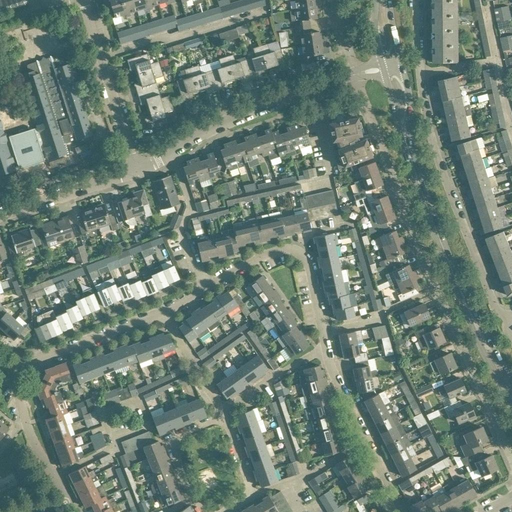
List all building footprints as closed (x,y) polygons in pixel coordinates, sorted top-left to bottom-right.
[(0,0),(0,12),(28,3),(26,0),(0,0)] [(109,0),(115,18),(121,16),(123,22),(128,20),(126,17),(127,17),(121,0),(109,0)] [(133,0),(121,0),(127,17),(131,16),(130,13),(137,11),(133,0)] [(145,0),(133,0),(137,11),(144,9),(145,11),(149,10),(145,0)] [(157,0),(145,0),(149,10),(153,9),(152,6),(159,4),(157,0)] [(241,0),(236,2),(239,13),(244,11),(241,0)] [(250,10),(246,0),(242,0),(241,0),(244,11),(250,10)] [(294,0),(296,10),(317,7),(315,0),(314,0),(294,0)] [(434,54),(434,63),(455,62),(454,0),(433,0),(433,3),(437,3),(437,9),(433,9),(433,18),(437,18),(437,24),(434,24),(434,33),(437,33),(437,39),(434,39),(434,48),(437,48),(437,54),(434,54)] [(230,4),(219,7),(223,18),(233,15),(230,4)] [(508,6),(495,9),(496,15),(510,12),(508,6)] [(219,7),(208,10),(212,22),(223,18),(219,7)] [(294,21),(295,28),(308,26),(307,20),(317,18),(316,14),(318,14),(317,7),(296,10),(298,20),(294,21)] [(203,12),(197,14),(201,25),(206,23),(203,12)] [(510,12),(496,15),(498,22),(511,20),(510,12)] [(197,14),(192,16),(195,27),(201,25),(197,14)] [(168,17),(163,19),(166,30),(172,28),(168,17)] [(186,17),(181,19),(184,30),(190,28),(186,17)] [(163,19),(158,20),(161,31),(166,30),(163,19)] [(0,34),(22,27),(21,24),(20,24),(20,23),(19,22),(18,22),(0,28),(0,34)] [(147,24),(141,25),(145,36),(150,35),(147,24)] [(141,25),(136,27),(139,38),(145,36),(141,25)] [(308,26),(295,28),(296,35),(300,35),(302,45),(322,42),(321,35),(319,36),(319,31),(309,33),(308,26)] [(126,42),(123,31),(117,33),(120,44),(126,42)] [(227,32),(219,34),(222,43),(230,40),(227,32)] [(511,35),(501,38),(502,44),(511,42),(511,35)] [(188,41),(184,43),(186,49),(203,44),(201,38),(188,41)] [(303,56),(299,57),(300,64),(313,62),(312,55),(322,54),(321,50),(323,50),(322,42),(302,45),(303,56)] [(511,42),(502,44),(503,51),(511,49),(511,42)] [(184,43),(166,48),(168,54),(186,49),(184,43)] [(267,44),(260,46),(268,71),(274,69),(275,73),(286,69),(283,60),(280,49),(270,52),(267,44)] [(255,57),(246,60),(252,80),(262,77),(261,73),(268,71),(260,46),(253,48),(255,57)] [(0,175),(16,171),(13,161),(17,160),(20,169),(44,162),(41,152),(45,151),(48,160),(64,155),(68,153),(65,143),(79,139),(91,136),(82,106),(86,104),(72,62),(65,65),(62,56),(61,55),(60,54),(59,54),(52,57),(50,56),(49,57),(38,61),(36,60),(36,62),(28,64),(28,65),(27,65),(27,66),(27,67),(28,72),(21,74),(20,73),(19,73),(19,74),(18,74),(18,75),(19,79),(22,78),(35,119),(39,130),(26,135),(24,130),(18,132),(19,137),(6,141),(0,121),(0,175)] [(134,70),(136,76),(161,68),(159,61),(150,64),(147,54),(127,60),(130,71),(134,70)] [(233,55),(226,57),(233,81),(240,79),(241,83),(252,80),(246,60),(235,63),(233,55)] [(221,67),(211,70),(217,91),(228,87),(227,84),(233,81),(226,57),(218,59),(221,67)] [(167,59),(159,61),(161,67),(169,65),(167,59)] [(198,65),(191,67),(199,92),(205,90),(207,94),(217,91),(211,70),(201,73),(198,65)] [(176,81),(180,92),(183,101),(194,98),(193,94),(199,92),(191,67),(179,71),(182,79),(176,81)] [(161,68),(136,76),(138,83),(134,84),(138,94),(158,88),(156,83),(164,80),(163,76),(161,68)] [(484,75),(485,80),(496,78),(494,68),(483,71),(484,75)] [(436,88),(436,92),(460,87),(457,76),(439,81),(440,86),(436,88)] [(496,78),(485,80),(487,90),(492,89),(498,88),(496,78)] [(460,87),(436,92),(437,96),(442,95),(444,101),(462,97),(460,87)] [(158,88),(138,94),(141,105),(145,104),(147,110),(171,103),(169,96),(161,98),(158,88)] [(487,95),(489,100),(500,98),(498,88),(492,89),(493,93),(487,95)] [(440,108),(441,112),(464,107),(462,97),(444,101),(445,106),(440,108)] [(500,98),(489,100),(490,105),(495,104),(496,108),(492,109),(492,110),(502,108),(500,98)] [(171,103),(147,110),(149,117),(145,118),(148,129),(169,123),(165,113),(174,110),(171,103)] [(464,107),(441,112),(442,116),(447,115),(448,121),(466,117),(464,107)] [(502,108),(492,110),(493,115),(492,115),(493,121),(504,118),(502,108)] [(358,117),(328,123),(332,142),(336,141),(337,144),(333,145),(335,151),(337,150),(342,163),(337,164),(338,170),(344,167),(349,165),(355,163),(372,157),(366,139),(361,140),(360,136),(362,136),(358,117)] [(444,127),(445,132),(469,127),(466,117),(448,121),(449,126),(444,127)] [(504,118),(493,121),(494,125),(500,124),(501,128),(506,127),(504,118)] [(295,125),(293,126),(299,144),(304,155),(312,152),(310,145),(304,127),(300,128),(299,126),(296,127),(295,125)] [(287,132),(284,133),(290,152),(291,156),(301,153),(302,156),(304,155),(299,144),(293,126),(289,127),(289,129),(287,130),(287,132)] [(469,127),(445,132),(446,136),(451,135),(453,141),(471,137),(469,127)] [(266,135),(262,136),(268,154),(270,160),(280,156),(276,146),(277,146),(272,133),(270,129),(267,130),(268,132),(265,133),(266,135)] [(497,138),(499,143),(510,140),(507,130),(502,132),(503,136),(497,138)] [(275,132),(272,133),(277,146),(276,146),(280,156),(285,155),(284,153),(289,152),(291,156),(290,152),(284,133),(279,135),(278,133),(276,134),(275,132)] [(245,142),(242,143),(247,157),(248,161),(252,160),(251,155),(257,153),(251,135),(246,137),(247,139),(244,140),(245,142)] [(253,135),(251,135),(257,153),(261,152),(262,156),(267,154),(269,160),(270,160),(268,154),(262,136),(257,138),(256,136),(254,137),(253,135)] [(455,152),(457,156),(479,149),(476,139),(458,145),(460,150),(455,152)] [(511,145),(510,140),(499,143),(502,152),(508,151),(511,149),(511,145)] [(232,141),(230,142),(236,159),(238,167),(243,166),(243,163),(248,161),(247,157),(242,143),(237,145),(236,143),(233,144),(232,141)] [(220,150),(223,160),(226,168),(228,168),(229,170),(238,167),(236,159),(230,142),(226,144),(227,146),(224,147),(225,149),(220,150)] [(479,149),(457,156),(458,160),(463,159),(464,164),(482,158),(479,149)] [(208,159),(205,160),(210,178),(215,177),(214,172),(219,171),(213,153),(207,155),(208,159)] [(49,162),(50,166),(50,167),(51,167),(52,168),(53,168),(65,163),(66,163),(66,162),(66,161),(65,157),(49,162)] [(198,158),(193,159),(199,178),(200,182),(210,178),(205,160),(199,162),(198,158)] [(461,171),(463,175),(485,168),(482,158),(464,164),(466,170),(461,171)] [(187,166),(183,167),(189,185),(195,184),(193,179),(199,178),(193,159),(189,161),(190,163),(187,164),(187,166)] [(363,179),(378,174),(374,162),(359,168),(363,179)] [(485,168),(463,175),(464,180),(469,178),(471,184),(488,178),(485,168)] [(16,174),(0,179),(2,183),(2,184),(3,184),(3,185),(4,185),(4,184),(16,181),(16,180),(17,180),(18,179),(18,178),(16,174)] [(353,195),(355,201),(367,197),(365,191),(383,185),(378,174),(363,179),(353,183),(357,193),(353,195)] [(163,209),(179,204),(170,175),(154,181),(163,209)] [(495,176),(488,178),(471,184),(472,189),(468,191),(470,199),(475,198),(477,203),(495,198),(492,188),(498,186),(495,176)] [(233,181),(227,183),(231,196),(237,194),(233,181)] [(231,196),(227,183),(221,185),(225,197),(231,196)] [(244,186),(244,188),(245,193),(256,190),(254,183),(244,186)] [(134,197),(129,199),(134,217),(144,213),(146,217),(152,215),(143,189),(133,193),(134,197)] [(328,205),(330,204),(335,203),(332,190),(325,191),(328,205)] [(325,191),(318,193),(321,206),(324,206),(328,205),(325,191)] [(217,203),(215,193),(207,196),(210,205),(209,205),(210,209),(219,207),(217,203)] [(321,206),(318,193),(311,195),(314,208),(318,207),(321,206)] [(312,208),(314,208),(311,195),(305,196),(305,198),(308,209),(312,208)] [(369,215),(375,212),(391,207),(387,196),(369,202),(367,197),(355,201),(358,207),(363,205),(367,215),(369,215)] [(301,207),(293,209),(294,215),(298,231),(302,230),(303,232),(311,230),(309,222),(315,221),(312,208),(308,209),(305,198),(300,199),(301,207)] [(475,214),(498,207),(495,198),(477,203),(478,209),(474,210),(475,214)] [(113,208),(116,218),(118,222),(125,220),(125,222),(127,224),(129,225),(133,226),(137,225),(134,217),(129,199),(117,202),(119,206),(113,208)] [(205,200),(195,203),(198,213),(208,209),(205,200)] [(332,217),(338,215),(335,203),(330,204),(332,217)] [(104,204),(92,208),(98,228),(110,224),(112,231),(118,229),(113,214),(107,216),(104,204)] [(330,204),(328,205),(324,206),(326,218),(332,217),(330,204)] [(321,219),(326,218),(324,206),(321,206),(318,207),(321,219)] [(312,208),(315,221),(321,219),(318,207),(314,208),(312,208)] [(369,215),(368,215),(373,226),(378,224),(379,224),(380,224),(386,222),(395,218),(391,207),(375,212),(369,215)] [(483,223),(501,217),(498,207),(475,214),(476,219),(481,217),(483,223)] [(80,212),(83,221),(84,223),(79,225),(84,240),(89,239),(87,231),(98,228),(92,208),(80,212)] [(280,211),(268,214),(273,236),(278,235),(278,238),(286,236),(282,218),(280,211)] [(168,231),(174,229),(178,228),(182,216),(175,213),(170,226),(168,231)] [(261,215),(256,216),(257,224),(261,242),(270,240),(269,237),(273,236),(268,214),(261,215)] [(204,215),(192,219),(195,231),(201,229),(199,221),(205,219),(204,215)] [(294,215),(282,218),(286,236),(294,234),(294,232),(298,231),(294,215)] [(67,216),(41,225),(46,239),(41,241),(44,248),(48,247),(75,238),(67,216)] [(501,217),(483,223),(485,228),(480,230),(481,235),(488,233),(487,232),(504,227),(501,217)] [(261,242),(257,224),(245,226),(248,242),(253,241),(254,243),(261,242)] [(373,226),(368,228),(371,234),(375,232),(380,230),(378,224),(373,226)] [(245,226),(233,229),(234,235),(237,247),(245,245),(244,243),(248,242),(245,226)] [(355,228),(348,230),(350,237),(340,239),(341,245),(354,242),(358,241),(355,228)] [(12,241),(7,242),(12,258),(24,254),(23,251),(35,247),(30,229),(20,232),(21,233),(11,236),(12,241)] [(222,237),(226,256),(234,254),(234,252),(238,251),(237,247),(234,235),(233,229),(227,230),(229,236),(222,237)] [(378,237),(383,248),(403,240),(402,237),(398,238),(395,231),(378,237)] [(484,246),(485,250),(507,241),(504,231),(486,238),(488,244),(484,246)] [(313,237),(314,239),(314,243),(316,242),(318,249),(335,246),(332,233),(313,237)] [(38,236),(33,238),(35,246),(36,246),(40,245),(41,244),(38,236)] [(161,237),(150,242),(152,247),(163,243),(161,237)] [(222,237),(210,240),(213,256),(218,255),(218,258),(226,256),(222,237)] [(210,240),(197,243),(201,261),(210,260),(209,257),(213,256),(210,240)] [(370,265),(372,273),(377,272),(382,269),(386,267),(386,268),(390,266),(404,260),(402,254),(404,253),(403,253),(400,246),(405,244),(403,240),(383,248),(387,259),(383,260),(379,262),(380,267),(376,269),(374,263),(370,265)] [(507,241),(485,250),(487,254),(491,252),(494,258),(511,251),(507,241)] [(119,250),(125,248),(123,242),(117,244),(119,250)] [(150,242),(139,246),(141,252),(152,247),(150,242)] [(83,245),(72,249),(76,264),(77,265),(89,261),(83,245)] [(139,246),(127,250),(129,256),(141,252),(139,246)] [(319,256),(317,257),(318,262),(337,258),(335,246),(318,249),(319,256)] [(127,250),(116,255),(118,260),(129,256),(127,250)] [(491,265),(493,269),(511,261),(511,253),(511,251),(494,258),(496,263),(491,265)] [(356,263),(357,267),(365,265),(362,253),(358,253),(358,254),(359,257),(360,262),(356,263)] [(116,255),(105,259),(107,265),(118,260),(116,255)] [(337,258),(318,262),(320,267),(322,267),(323,273),(340,270),(337,258)] [(105,259),(96,263),(98,270),(102,269),(103,271),(108,269),(107,265),(105,259)] [(390,266),(386,268),(388,273),(385,274),(390,286),(397,283),(417,274),(415,270),(411,272),(408,265),(406,265),(404,260),(390,266)] [(511,261),(493,269),(494,273),(499,271),(501,277),(511,272),(511,261)] [(98,270),(96,263),(86,266),(89,273),(98,270)] [(168,284),(162,270),(160,265),(149,270),(151,275),(158,291),(157,289),(168,284)] [(174,265),(162,270),(168,284),(179,279),(174,265)] [(365,265),(357,267),(358,271),(362,270),(365,278),(369,277),(365,265)] [(82,268),(73,271),(76,278),(85,275),(82,268)] [(44,278),(51,276),(48,269),(42,272),(44,278)] [(325,281),(322,282),(324,287),(342,283),(340,270),(323,273),(325,281)] [(64,275),(66,280),(67,281),(76,278),(73,271),(64,275)] [(498,284),(500,288),(511,283),(511,272),(501,277),(503,282),(498,284)] [(249,285),(255,293),(256,294),(269,285),(262,275),(261,276),(260,274),(255,277),(256,279),(249,285)] [(397,283),(390,286),(392,285),(394,290),(399,287),(402,293),(398,295),(400,301),(419,293),(416,288),(418,287),(418,286),(417,287),(414,280),(419,278),(417,274),(397,283)] [(64,275),(53,279),(55,285),(66,280),(64,275)] [(147,296),(140,280),(138,275),(127,280),(128,283),(129,285),(134,296),(135,298),(145,294),(146,296),(147,296)] [(151,275),(140,280),(147,296),(158,291),(151,275)] [(369,277),(365,278),(367,285),(363,286),(364,290),(368,289),(368,290),(372,289),(369,277)] [(112,278),(104,282),(112,303),(121,299),(116,288),(112,278)] [(53,279),(41,283),(44,289),(55,285),(53,279)] [(94,286),(97,292),(103,307),(112,303),(104,282),(94,286)] [(41,283),(30,288),(32,293),(34,298),(45,294),(44,289),(41,283)] [(128,283),(116,288),(121,299),(122,301),(134,296),(129,285),(128,283)] [(342,283),(324,287),(325,292),(327,292),(328,298),(345,294),(342,283)] [(511,283),(500,288),(502,292),(506,290),(509,296),(511,294),(511,283)] [(269,285),(256,294),(263,304),(278,294),(275,289),(273,291),(269,285)] [(32,293),(30,288),(25,290),(29,301),(34,299),(34,298),(32,293)] [(91,288),(82,292),(84,298),(85,299),(91,312),(100,308),(96,299),(94,294),(91,288)] [(234,288),(228,292),(232,297),(237,294),(237,293),(234,288)] [(217,296),(216,297),(227,313),(228,312),(238,305),(232,297),(228,292),(228,291),(222,296),(221,294),(217,296)] [(237,294),(232,297),(238,305),(239,307),(243,303),(237,294)] [(278,294),(263,304),(270,314),(264,318),(265,318),(283,305),(279,299),(281,298),(278,294)] [(345,294),(328,298),(329,304),(332,303),(333,310),(350,306),(348,295),(345,295),(345,294)] [(209,304),(207,306),(217,320),(219,318),(227,313),(216,297),(212,300),(213,302),(209,304)] [(75,302),(77,305),(82,316),(91,312),(84,298),(75,302)] [(375,299),(371,300),(374,311),(382,309),(379,299),(375,300),(375,299)] [(243,303),(239,307),(241,310),(245,316),(250,313),(243,303)] [(404,312),(408,321),(410,326),(429,317),(423,303),(404,312)] [(66,310),(67,312),(72,323),(83,318),(82,316),(77,305),(66,310)] [(283,305),(265,318),(271,328),(292,313),(289,309),(287,310),(283,305)] [(199,308),(195,311),(206,327),(210,324),(217,320),(207,306),(201,310),(200,308),(199,308)] [(350,306),(333,310),(334,316),(336,315),(337,320),(354,317),(352,307),(350,307),(350,306)] [(0,307),(0,327),(3,330),(1,332),(3,334),(15,321),(0,307)] [(52,310),(41,314),(44,321),(47,329),(51,337),(62,332),(61,330),(55,317),(52,310)] [(191,317),(186,320),(197,336),(199,339),(204,335),(207,333),(209,332),(206,327),(195,311),(191,314),(192,316),(191,317)] [(253,311),(248,315),(255,324),(260,321),(253,311)] [(67,312),(55,317),(61,330),(72,325),(72,323),(67,312)] [(292,313),(271,328),(278,337),(297,324),(293,319),(295,317),(292,313)] [(34,329),(36,333),(40,342),(51,337),(47,329),(44,321),(41,314),(37,316),(38,320),(37,321),(39,327),(34,329)] [(183,325),(179,328),(188,342),(197,336),(186,320),(182,323),(183,325)] [(15,321),(3,334),(5,335),(7,333),(14,340),(18,335),(22,339),(32,329),(28,325),(24,329),(15,321)] [(238,329),(240,332),(251,325),(248,321),(244,325),(238,329)] [(297,324),(278,337),(282,335),(289,345),(283,349),(304,334),(301,330),(299,331),(295,326),(297,324)] [(385,325),(372,328),(375,340),(388,337),(385,325)] [(414,332),(418,341),(416,342),(421,352),(444,342),(438,328),(431,331),(429,325),(414,332)] [(247,333),(253,341),(258,337),(252,329),(247,333)] [(337,342),(338,347),(357,343),(354,331),(339,335),(340,341),(337,342)] [(163,333),(156,336),(163,353),(175,349),(169,334),(164,336),(163,333)] [(304,334),(283,349),(290,359),(309,345),(305,340),(307,338),(304,334)] [(150,341),(145,343),(151,358),(163,353),(156,336),(149,339),(150,341)] [(258,337),(253,341),(259,351),(264,347),(258,337)] [(402,337),(393,341),(396,346),(405,343),(402,337)] [(151,358),(145,343),(140,344),(140,342),(132,345),(139,362),(141,368),(153,364),(151,358)] [(357,343),(338,347),(340,353),(342,352),(344,359),(354,356),(355,363),(367,360),(366,352),(359,354),(357,343)] [(127,344),(120,347),(126,364),(138,360),(139,362),(132,345),(128,347),(127,344)] [(205,347),(210,354),(220,347),(218,344),(208,351),(205,347)] [(114,352),(109,354),(115,369),(126,364),(120,347),(113,350),(114,352)] [(205,347),(196,353),(201,360),(210,354),(205,347)] [(264,347),(259,351),(267,361),(272,357),(264,347)] [(384,349),(385,356),(393,354),(391,348),(384,349)] [(441,350),(432,354),(420,359),(423,366),(430,363),(432,369),(435,376),(441,374),(455,367),(449,353),(444,356),(441,350)] [(103,353),(96,356),(103,374),(115,369),(109,354),(104,356),(103,353)] [(258,355),(247,363),(258,378),(265,373),(263,371),(267,368),(258,355)] [(90,361),(85,363),(91,378),(103,374),(96,356),(89,359),(90,361)] [(212,357),(203,363),(202,364),(206,370),(214,364),(216,363),(215,360),(212,357)] [(272,357),(267,361),(274,371),(279,367),(272,357)] [(352,376),(353,382),(371,378),(371,377),(377,376),(376,370),(370,372),(367,360),(355,363),(356,368),(353,369),(354,376),(352,376)] [(80,362),(73,365),(79,383),(91,378),(85,363),(81,365),(80,362)] [(39,386),(36,387),(40,398),(39,398),(43,408),(48,406),(48,407),(63,401),(58,388),(72,383),(65,363),(44,370),(46,373),(39,386)] [(247,363),(237,370),(246,383),(250,381),(252,383),(258,378),(247,363)] [(319,365),(299,371),(300,384),(325,377),(323,370),(320,370),(319,365)] [(183,366),(169,372),(172,378),(186,372),(183,366)] [(237,370),(227,377),(238,393),(244,388),(243,386),(246,383),(237,370)] [(170,374),(159,379),(160,383),(172,378),(169,372),(170,374)] [(401,378),(398,372),(392,375),(395,381),(401,378)] [(189,374),(178,380),(181,386),(192,381),(189,374)] [(147,385),(149,389),(160,383),(159,379),(151,383),(149,377),(145,379),(147,385)] [(227,377),(216,385),(226,398),(230,395),(231,397),(238,393),(227,377)] [(325,377),(300,384),(300,385),(303,396),(326,390),(324,385),(327,384),(325,377)] [(371,378),(353,382),(354,387),(356,386),(358,393),(361,392),(365,400),(361,402),(362,403),(378,394),(376,395),(373,390),(371,378)] [(460,378),(437,388),(440,395),(445,407),(451,404),(456,402),(454,396),(458,394),(459,395),(461,394),(460,393),(466,391),(460,378)] [(178,380),(166,385),(168,389),(179,384),(180,386),(181,386),(178,380)] [(286,381),(274,385),(276,391),(288,387),(286,381)] [(78,395),(83,394),(80,385),(78,386),(77,384),(72,385),(75,393),(77,393),(78,395)] [(128,387),(122,389),(125,400),(132,397),(138,395),(133,384),(127,386),(128,387)] [(134,384),(133,384),(138,395),(138,394),(149,389),(147,385),(136,390),(134,384)] [(417,397),(433,390),(431,384),(415,391),(417,397)] [(407,386),(402,389),(405,394),(410,392),(407,386)] [(288,387),(276,391),(280,403),(284,402),(283,397),(282,395),(290,393),(288,387)] [(116,390),(109,392),(114,404),(125,400),(122,389),(116,391),(116,390)] [(155,390),(143,396),(146,402),(158,396),(157,394),(155,390)] [(326,390),(303,396),(307,408),(331,401),(329,394),(327,394),(326,390)] [(378,394),(362,403),(364,407),(366,406),(369,412),(389,402),(390,402),(384,391),(378,394)] [(104,394),(107,403),(108,406),(114,404),(109,392),(104,394)] [(91,396),(96,408),(102,406),(97,394),(91,396)] [(199,399),(188,404),(194,419),(198,417),(199,419),(206,416),(199,399)] [(63,401),(48,407),(52,417),(52,418),(62,414),(63,415),(67,413),(63,401)] [(331,401),(307,408),(311,420),(332,414),(331,409),(333,408),(331,401)] [(275,402),(269,404),(273,416),(279,414),(275,402)] [(389,416),(394,413),(389,402),(369,412),(372,418),(370,419),(372,424),(389,416)] [(415,402),(410,405),(416,416),(421,413),(418,408),(415,402)] [(451,404),(438,410),(439,413),(440,415),(446,412),(449,418),(455,415),(458,423),(474,416),(469,403),(459,407),(456,402),(451,404)] [(188,404),(176,408),(183,426),(190,422),(189,420),(194,419),(188,404)] [(176,408),(164,413),(170,428),(174,426),(175,429),(183,426),(176,408)] [(236,423),(238,428),(256,421),(252,409),(236,415),(238,422),(236,423)] [(95,412),(87,414),(83,416),(85,422),(97,418),(95,412)] [(164,413),(152,418),(159,435),(167,432),(166,430),(170,428),(164,413)] [(394,427),(400,424),(394,413),(389,416),(372,424),(375,429),(377,428),(380,434),(394,427)] [(421,413),(416,416),(418,421),(421,426),(427,424),(424,418),(421,413)] [(46,419),(50,432),(66,426),(63,415),(62,414),(52,418),(52,417),(46,419)] [(279,414),(273,416),(276,416),(279,427),(283,426),(279,414)] [(332,414),(311,420),(314,432),(320,430),(320,431),(338,426),(336,418),(334,419),(332,414)] [(97,418),(85,422),(87,428),(99,424),(97,418)] [(0,420),(0,438),(9,428),(8,427),(8,428),(0,420)] [(256,421),(238,428),(240,433),(242,432),(244,439),(261,433),(256,421)] [(383,445),(406,434),(400,424),(394,427),(380,434),(383,439),(381,440),(383,445)] [(421,426),(424,432),(429,429),(427,424),(421,426)] [(66,426),(50,432),(54,443),(74,436),(74,435),(70,436),(66,426)] [(338,426),(320,431),(323,442),(321,443),(339,438),(338,433),(340,433),(338,426)] [(466,456),(462,458),(462,459),(475,453),(478,452),(475,446),(487,440),(482,427),(472,431),(464,435),(467,443),(461,446),(466,456)] [(149,431),(143,433),(148,445),(154,443),(149,431)] [(90,436),(92,442),(104,438),(101,432),(90,436)] [(143,433),(138,436),(142,447),(143,447),(148,445),(143,433)] [(261,433),(244,439),(247,446),(245,447),(247,452),(265,445),(261,433)] [(405,448),(411,445),(406,434),(383,445),(385,450),(388,449),(391,455),(405,448)] [(74,436),(54,443),(58,454),(74,448),(78,447),(74,436)] [(138,436),(132,438),(137,450),(142,447),(138,436)] [(104,438),(92,442),(95,451),(106,445),(104,438)] [(132,438),(126,440),(131,452),(137,450),(132,438)] [(296,438),(292,439),(296,451),(302,449),(307,448),(306,447),(300,449),(298,445),(296,438)] [(339,438),(321,443),(324,455),(340,451),(339,446),(341,445),(339,438)] [(126,440),(121,442),(126,454),(131,452),(126,440)] [(148,445),(143,447),(148,459),(165,452),(162,445),(160,446),(158,441),(154,443),(148,445)] [(265,445),(247,452),(248,457),(250,456),(253,463),(269,457),(265,445)] [(417,456),(411,445),(405,448),(391,455),(394,461),(391,462),(394,467),(411,459),(417,456)] [(438,445),(432,448),(435,453),(437,457),(443,454),(438,445)] [(74,448),(58,454),(62,465),(78,459),(84,457),(82,452),(76,454),(74,448)] [(296,451),(300,462),(310,459),(307,448),(302,449),(296,451)] [(165,452),(148,459),(153,471),(167,465),(165,460),(168,459),(165,452)] [(475,453),(462,459),(465,465),(466,467),(468,466),(470,472),(478,469),(481,476),(497,469),(491,455),(478,461),(475,453)] [(120,456),(124,468),(127,467),(130,466),(126,454),(120,456)] [(110,455),(99,460),(102,465),(113,460),(110,455)] [(350,455),(335,464),(342,476),(358,465),(355,460),(354,462),(350,455)] [(269,457),(253,463),(255,470),(253,470),(255,475),(273,469),(269,457)] [(448,457),(442,460),(446,467),(446,466),(445,465),(449,463),(448,462),(450,460),(448,457)] [(411,459),(394,467),(396,472),(399,470),(402,477),(416,469),(411,459)] [(436,464),(431,466),(434,471),(435,473),(446,467),(442,460),(436,464)] [(289,464),(290,466),(291,470),(286,471),(288,477),(299,474),(295,461),(291,463),(289,464)] [(151,485),(174,475),(171,468),(169,469),(167,465),(153,471),(157,482),(151,485)] [(358,465),(342,476),(349,486),(363,477),(359,471),(361,470),(358,465)] [(84,466),(69,474),(75,486),(96,475),(93,470),(88,473),(84,466)] [(428,474),(434,471),(431,466),(420,472),(422,476),(428,473),(428,474)] [(273,469),(255,475),(257,480),(259,480),(261,487),(277,481),(273,469)] [(414,476),(409,479),(412,484),(418,481),(417,479),(422,476),(420,472),(414,476)] [(96,475),(75,486),(80,496),(103,485),(102,484),(95,488),(93,483),(98,480),(96,475)] [(174,475),(151,485),(151,486),(151,487),(154,495),(155,495),(155,496),(161,494),(162,494),(177,488),(175,483),(177,482),(174,475)] [(319,475),(308,482),(315,492),(321,489),(317,484),(322,480),(319,475)] [(349,486),(347,487),(354,498),(368,489),(364,483),(366,481),(363,477),(349,486)] [(412,484),(409,479),(398,485),(401,491),(406,488),(408,493),(415,489),(412,485),(412,484)] [(468,480),(457,486),(464,500),(468,498),(469,500),(477,496),(468,480)] [(447,484),(442,487),(454,509),(462,504),(460,502),(464,500),(457,486),(450,490),(447,484)] [(103,485),(80,496),(85,507),(91,504),(100,500),(105,497),(108,495),(103,485)] [(430,489),(429,489),(433,497),(434,496),(435,499),(434,499),(441,511),(443,511),(446,510),(447,511),(448,511),(454,509),(442,487),(431,493),(430,489)] [(177,488),(162,494),(166,506),(184,499),(181,492),(179,493),(177,488)] [(428,500),(423,503),(427,511),(441,511),(434,499),(435,499),(434,496),(433,497),(429,489),(424,492),(428,500)] [(280,491),(270,497),(273,503),(284,497),(280,491)] [(329,491),(318,498),(322,503),(332,497),(329,491)] [(263,501),(259,504),(263,511),(278,511),(276,508),(273,503),(270,497),(268,495),(262,499),(263,501)] [(371,500),(367,495),(357,500),(360,506),(362,505),(371,500)] [(100,500),(91,504),(95,511),(101,511),(116,505),(113,498),(107,500),(105,497),(100,500)] [(284,497),(273,503),(276,508),(287,502),(284,497)] [(332,497),(322,503),(325,509),(336,502),(332,497)] [(411,498),(407,501),(413,511),(427,511),(423,503),(421,500),(414,504),(411,498)] [(362,511),(365,510),(362,505),(360,506),(357,500),(354,502),(359,511),(362,511)] [(148,511),(144,501),(141,502),(138,504),(140,511),(148,511)] [(287,502),(276,508),(278,511),(281,511),(290,507),(287,502)]
